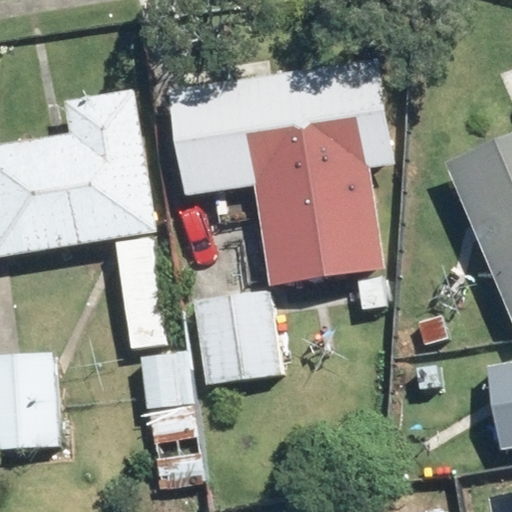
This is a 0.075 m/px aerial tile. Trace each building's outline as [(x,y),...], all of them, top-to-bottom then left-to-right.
[(409,268),(395,170),(420,166),(405,57),(192,86),(208,196),(275,186),(289,285),(409,268)] [(164,145),(155,90),(86,101),(91,133),(0,147),(0,198),(10,258),(178,232),(164,145)] [(511,144),(469,162),(511,266),(511,144)] [(284,292),(206,301),(216,386),(294,377),(284,292)] [(202,348),(156,351),(160,406),(206,403),(202,348)] [(68,350),(0,356),(0,450),(76,444),(68,350)] [(511,363),(488,367),(500,442),(511,439),(511,363)]
